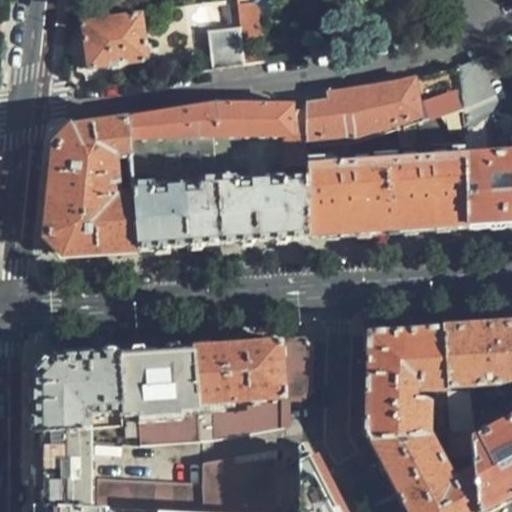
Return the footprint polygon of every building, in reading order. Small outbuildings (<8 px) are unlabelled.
[(243,63),(264,60),(259,8),(255,5),(237,7),(240,35),(243,63)] [(142,16),(84,24),(92,70),(149,60),(142,16)] [(212,68),(243,63),(240,35),(211,39),(212,68)] [(466,132),(457,69),(449,72),(426,78),(413,81),(395,85),(361,91),(368,145),(403,132),(406,149),(467,147),(466,132)] [(311,139),(312,148),(346,147),(368,145),(361,91),(308,100),(308,106),(311,139)] [(129,142),(210,142),(311,139),(308,106),(245,105),(214,104),(128,118),(129,142)] [(511,104),(506,108),(511,111),(511,153),(469,157),(469,228),(511,225),(511,104)] [(96,253),(136,251),(129,142),(128,118),(70,127),(54,147),(44,239),(63,255),(96,253)] [(262,242),(302,239),(301,177),(314,176),(312,148),(311,139),(210,142),(216,245),(262,242)] [(179,248),(216,245),(210,142),(129,142),(136,251),(179,248)] [(351,236),(409,233),(406,162),(347,167),(346,147),(312,148),(314,176),(301,177),(302,239),(351,236)] [(436,231),(469,228),(469,157),(406,162),(409,233),(436,231)] [(440,326),(448,388),(489,385),(511,379),(511,321),(484,323),(440,326)] [(366,438),(426,435),(427,404),(420,397),(413,397),(414,389),(429,390),(448,388),(440,326),(405,329),(365,331),(364,434),(366,438)] [(231,343),(190,346),(196,411),(242,408),(241,402),(255,401),(255,397),(280,397),(277,343),(270,339),(231,343)] [(300,342),(277,343),(280,397),(296,397),(304,392),(305,345),(300,342)] [(153,348),(117,350),(118,412),(118,416),(136,415),(196,411),(190,346),(153,348)] [(30,373),(30,435),(86,430),(87,418),(79,411),(80,405),(85,406),(86,410),(93,413),(118,412),(117,350),(60,354),(45,355),(30,373)] [(446,393),(447,413),(464,411),(468,410),(466,392),(449,393),(446,393)] [(199,440),(281,427),(281,420),(280,397),(255,397),(255,401),(241,402),(242,408),(196,411),(199,440)] [(447,413),(448,434),(468,433),(468,410),(464,411),(447,413)] [(199,440),(196,411),(136,415),(138,447),(193,441),(199,440)] [(467,438),(469,454),(471,468),(474,511),(477,511),(509,496),(511,493),(511,415),(469,438),(467,438)] [(30,447),(30,507),(91,509),(90,458),(87,455),(86,442),(86,430),(30,435),(30,447)] [(468,433),(448,434),(449,455),(469,454),(467,438),(469,438),(468,433)] [(450,478),(426,435),(366,438),(394,492),(396,496),(404,511),(474,511),(471,468),(450,478)] [(335,511),(333,507),(301,445),(297,446),(297,511),(335,511)] [(94,480),(96,510),(106,510),(140,511),(281,511),(281,448),(199,463),(202,485),(94,480)]
